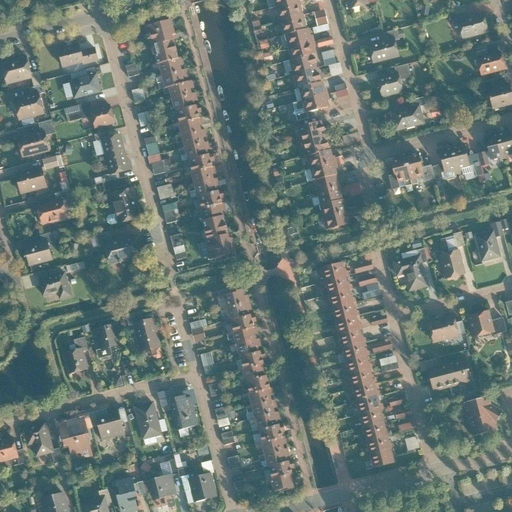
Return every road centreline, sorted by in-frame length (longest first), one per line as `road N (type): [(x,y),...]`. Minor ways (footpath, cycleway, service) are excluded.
road 1 (residential): [(104,13),(168,263)]
road 2 (residential): [(0,426),(198,376)]
road 3 (residential): [(435,471),(276,511)]
road 4 (residential): [(435,471),(393,314)]
road 5 (residential): [(368,155),(329,0)]
road 6 (residential): [(511,118),(368,155)]
road 7 (residential): [(233,511),(198,376)]
road 8 (residential): [(393,314),(511,287)]
